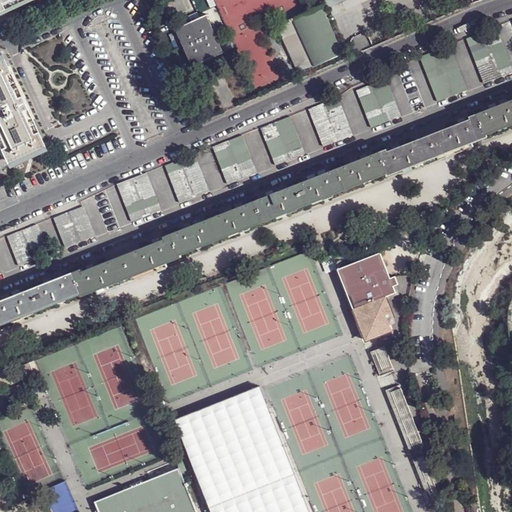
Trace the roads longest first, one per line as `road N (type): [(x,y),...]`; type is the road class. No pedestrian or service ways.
road 1 (residential): [(0,220),(511,2)]
road 2 (residential): [(112,0),(12,46),(0,43)]
